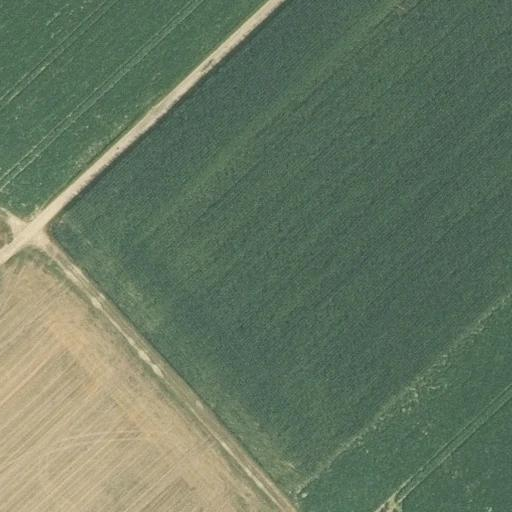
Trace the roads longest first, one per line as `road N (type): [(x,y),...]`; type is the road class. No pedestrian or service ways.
road 1 (track): [(291,511),(65,263),(0,212)]
road 2 (track): [(0,257),(276,0)]
